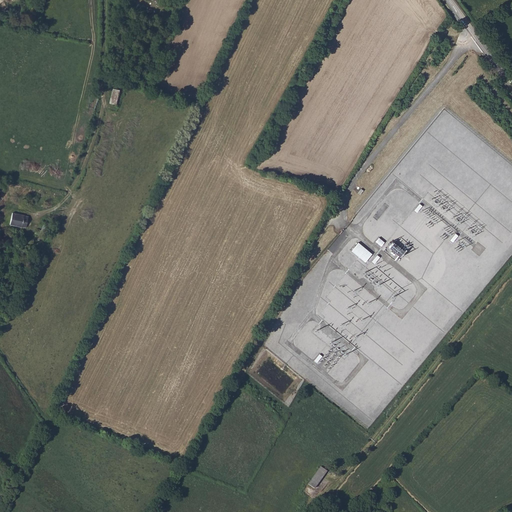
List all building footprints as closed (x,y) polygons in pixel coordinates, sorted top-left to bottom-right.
[(119,87),(113,86),(109,100),(115,102),(119,87)] [(24,216),(8,210),(4,219),(20,226),(24,216)] [(40,226),(36,230),(40,235),(45,231),(40,226)] [(40,235),(36,230),(28,237),(32,243),(40,235)] [(457,235),(454,233),(448,240),(451,243),(457,235)] [(384,243),(378,238),(375,242),(381,246),(384,243)] [(392,241),(387,250),(402,256),(406,247),(392,241)] [(372,254),(358,243),(351,251),(365,263),(372,254)] [(326,470),(320,466),(308,484),(314,488),(326,470)]
